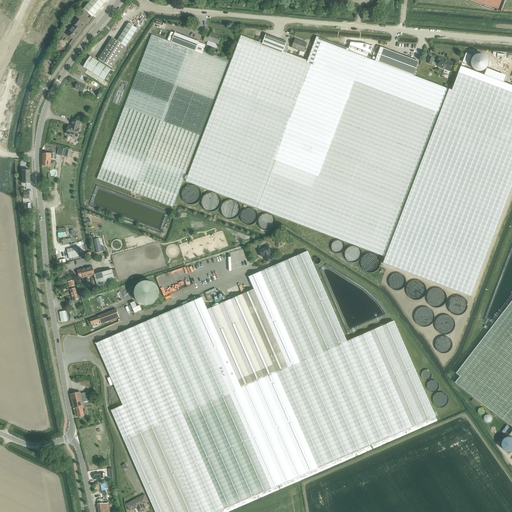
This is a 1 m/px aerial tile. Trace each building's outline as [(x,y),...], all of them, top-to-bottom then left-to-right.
[(91,0),(83,9),(92,17),(107,0),(91,0)] [(73,39),(81,30),(78,27),(82,22),(77,18),(73,24),(75,25),(67,35),(73,39)] [(98,59),(99,60),(98,61),(90,57),(83,67),(104,80),(111,70),(110,69),(111,68),(112,68),(126,46),(137,29),(128,24),(117,41),(112,38),(98,59)] [(174,33),(171,42),(195,51),(196,48),(204,51),(206,46),(198,43),(199,42),(175,33),(174,33)] [(218,45),(221,37),(210,33),(209,36),(206,35),(203,41),(207,42),(208,41),(218,45)] [(186,182),(257,209),(384,257),(402,209),(411,185),(447,89),(413,76),(419,62),(418,61),(380,47),(375,61),(370,59),(371,56),(368,55),(369,53),(362,50),(355,48),(349,45),(348,49),(319,38),(310,62),(283,52),(287,43),(265,34),(262,44),(241,36),(186,182)] [(152,35),(97,179),(173,207),(227,64),(229,61),(204,51),(196,48),(195,51),(171,42),(152,35)] [(304,52),(307,44),(295,39),(292,48),(304,52)] [(370,51),(372,43),(364,42),(363,50),(370,51)] [(453,64),(445,61),(445,60),(440,58),(437,67),(450,71),(453,64)] [(75,89),(83,92),(85,94),(86,90),(84,89),(85,86),(78,83),(75,89)] [(69,126),(66,134),(72,135),(72,136),(72,137),(73,138),(74,138),(75,138),(76,137),(76,136),(77,137),(79,129),(81,122),(73,120),(72,124),(71,124),(71,127),(69,126)] [(57,155),(70,157),(71,151),(58,148),(57,155)] [(42,166),(49,166),(51,166),(51,159),(53,159),(53,156),(51,156),(51,153),(42,153),(42,166)] [(181,192),(181,196),(182,200),(185,203),(189,205),(193,204),(197,203),(199,200),(201,196),(201,193),(199,189),(196,186),(193,185),(189,185),(185,186),(183,189),(181,192)] [(210,212),(214,211),(217,209),(220,205),(220,201),(218,197),(215,194),(212,192),(208,192),(205,194),(202,196),(201,199),(200,203),(201,206),(204,209),(207,211),(210,212)] [(221,215),(224,218),(227,219),(231,220),(234,219),(237,216),(239,213),(240,209),(238,205),(236,202),(232,200),(227,200),(224,202),(221,205),(220,208),(220,212),(221,215)] [(241,221),(244,223),(247,225),(250,224),(253,223),(256,220),(257,217),(256,214),(255,211),(252,209),(249,208),(246,208),(244,209),(241,212),(240,215),(240,218),(241,221)] [(258,225),(260,228),(263,230),(266,230),(269,229),(272,227),(274,225),(274,221),(274,218),(272,215),(269,214),(265,213),(262,214),(259,216),(258,219),(257,222),(258,225)] [(337,240),(334,241),(331,243),(330,245),(330,249),(331,251),(334,253),(337,254),(340,253),(342,251),(344,248),(344,245),(342,242),(340,240),(337,240)] [(99,241),(94,242),(96,250),(97,253),(105,251),(104,248),(104,247),(102,248),(101,245),(100,246),(99,241)] [(264,258),(266,262),(272,259),(270,253),(271,253),(268,246),(259,250),(261,257),(264,256),(265,258),(264,258)] [(345,259),(347,261),(350,263),(354,263),(357,262),(359,259),(361,256),(361,253),(360,250),(357,247),(354,246),(350,246),(347,248),(345,250),(344,253),(344,256),(345,259)] [(77,247),(67,249),(69,259),(79,257),(77,247)] [(155,511),(217,511),(389,437),(435,417),(394,321),(383,326),(382,324),(380,325),(380,327),(347,342),(307,251),(248,277),(254,289),(207,310),(202,297),(96,344),(123,405),(111,411),(155,511)] [(364,270),(368,272),(371,272),(374,271),(377,270),(379,267),(380,263),(380,260),(378,257),(375,254),(372,253),(368,253),(364,255),(362,259),(361,263),(362,267),(364,270)] [(83,278),(87,277),(88,278),(90,277),(90,276),(94,275),(92,266),(85,268),(77,271),(79,277),(83,276),(83,278)] [(164,296),(177,292),(173,282),(187,278),(184,268),(157,276),(164,296)] [(112,270),(94,275),(96,285),(95,285),(96,288),(116,283),(112,270)] [(392,273),(391,286),(403,287),(404,274),(392,273)] [(425,281),(409,280),(408,296),(424,297),(425,281)] [(145,305),(146,305),(147,305),(149,305),(150,305),(151,304),(152,304),(153,303),(154,302),(155,301),(156,300),(156,299),(157,298),(157,297),(158,296),(158,294),(158,293),(158,292),(158,291),(157,289),(157,288),(156,287),(156,286),(155,285),(154,284),(153,283),(152,283),(151,282),(150,282),(149,281),(147,281),(146,281),(145,281),(144,281),(142,282),(141,282),(140,283),(139,283),(138,284),(137,285),(136,286),(136,287),(135,288),(135,289),(134,291),(134,292),(134,293),(134,294),(134,296),(135,297),(135,298),(136,299),(136,300),(137,301),(138,302),(139,303),(140,304),(141,304),(142,305),(144,305),(145,305)] [(437,309),(442,305),(440,304),(448,297),(437,286),(425,296),(437,309)] [(73,301),(80,299),(78,294),(77,294),(75,289),(70,290),(73,301)] [(450,296),(449,312),(465,314),(466,297),(450,296)] [(511,437),(511,300),(456,373),(460,377),(455,383),(511,427),(511,431),(509,435),(511,437)] [(140,305),(137,307),(134,302),(130,303),(132,308),(134,313),(142,310),(140,305)] [(101,324),(104,323),(119,317),(116,310),(101,315),(89,320),(91,325),(100,322),(101,324)] [(70,394),(73,409),(76,408),(78,417),(84,416),(84,415),(86,415),(85,411),(83,411),(82,407),(83,406),(88,405),(88,402),(91,401),(90,395),(86,396),(85,393),(80,394),(80,392),(70,394)] [(473,399),(471,401),(478,407),(480,405),(473,399)] [(145,495),(126,504),(130,511),(137,508),(138,511),(141,511),(146,510),(144,504),(148,502),(145,495)] [(97,505),(98,511),(107,511),(108,511),(108,509),(107,509),(106,503),(97,505)]
